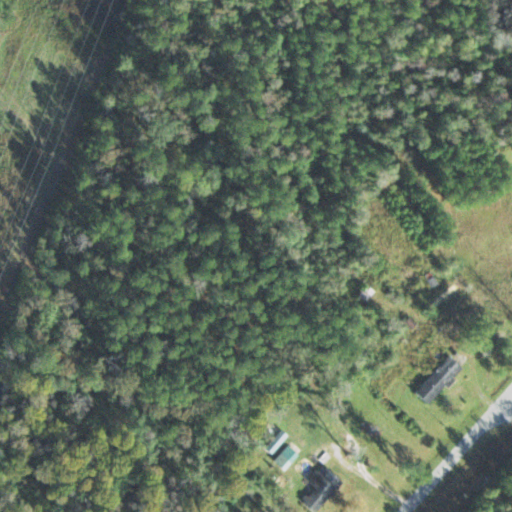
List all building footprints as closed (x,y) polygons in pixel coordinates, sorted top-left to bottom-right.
[(342,146),(333,145),(328,186),(338,187),(342,146)] [(428,303),(435,311),(470,283),(462,274),(428,303)] [(432,363),(437,369),(415,392),(428,405),(462,370),(443,352),(432,363)] [(265,450),(271,455),(286,436),(280,431),(265,450)] [(301,504),(310,511),(315,511),(341,484),(322,466),(308,482),(315,489),(301,504)]
